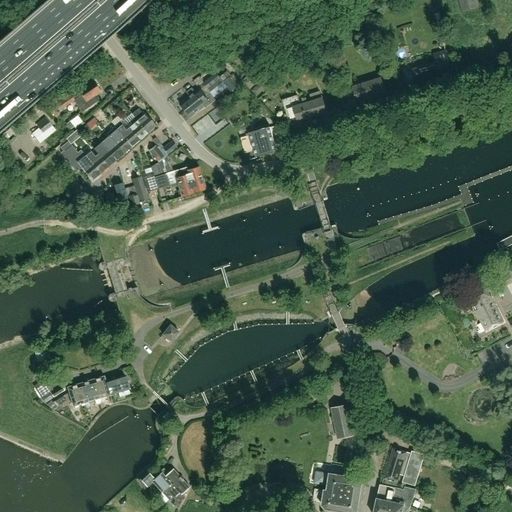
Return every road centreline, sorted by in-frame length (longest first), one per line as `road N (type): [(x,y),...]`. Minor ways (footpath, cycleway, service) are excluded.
road 1 (track): [(0,233),(43,222),(132,228),(209,196),(235,172)]
road 2 (unclassified): [(347,342),(288,379),(183,420),(174,447),(190,484)]
road 3 (unclassified): [(136,346),(158,319),(332,261)]
road 4 (unclassified): [(306,161),(511,95)]
road 5 (unclassified): [(367,511),(371,447),(347,342)]
road 6 (motorway): [(0,106),(123,0)]
road 7 (unclassified): [(172,119),(77,0)]
